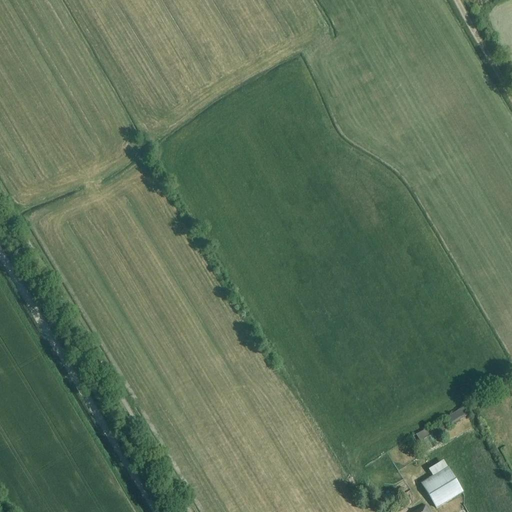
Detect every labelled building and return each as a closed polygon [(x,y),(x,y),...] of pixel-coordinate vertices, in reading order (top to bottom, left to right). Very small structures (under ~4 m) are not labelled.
[(446,420),(429,430),(433,437),(450,427),(450,426),(470,415),(466,406),(445,418),(446,420)] [(416,435),(420,442),(432,435),(428,429),(416,435)] [(426,453),(438,446),(432,435),(420,442),(426,453)] [(447,468),(443,462),(429,470),(433,477),(421,484),(436,509),(463,493),(448,468),(447,468)] [(411,505),(404,494),(398,498),(405,508),(411,505)]
